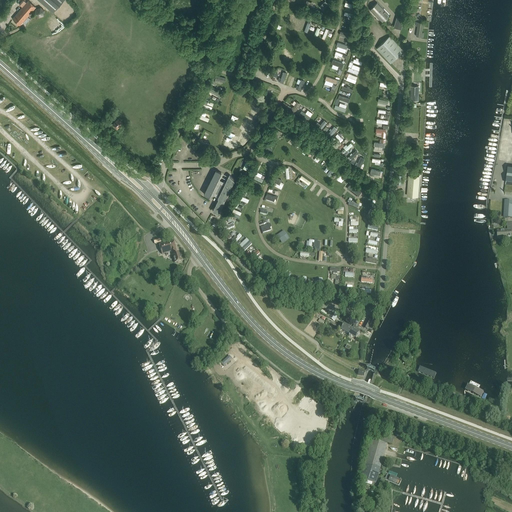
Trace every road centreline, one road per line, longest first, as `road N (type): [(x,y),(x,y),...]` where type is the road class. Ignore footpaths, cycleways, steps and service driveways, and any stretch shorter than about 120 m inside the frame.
road 1 (unclassified): [(147,191),(158,180),(270,290),(372,310),(380,298),(402,83),(360,35),(364,0)]
road 2 (secondary): [(511,447),(299,362),(252,323),(207,267)]
